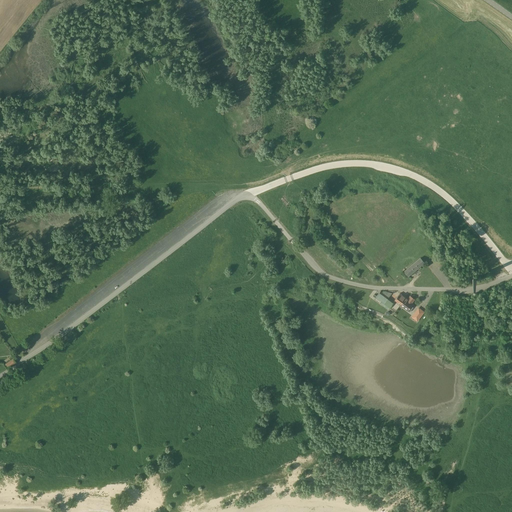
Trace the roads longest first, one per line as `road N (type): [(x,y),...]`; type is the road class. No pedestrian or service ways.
road 1 (unclassified): [(511,269),(460,209),(399,169),(329,165),(247,196)]
road 2 (unclassified): [(247,196),(0,376)]
road 3 (unclassified): [(511,276),(457,290),(367,287),(327,276),(247,196)]
